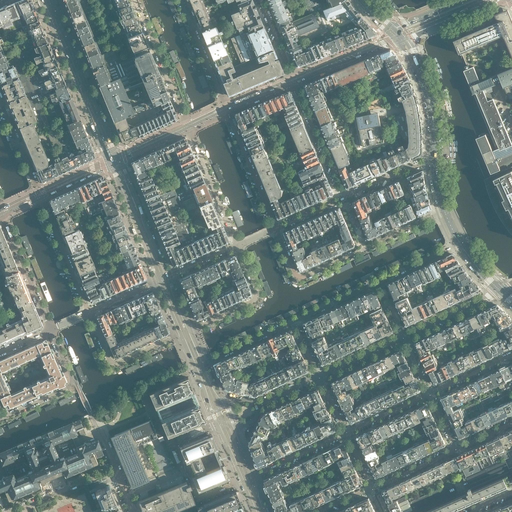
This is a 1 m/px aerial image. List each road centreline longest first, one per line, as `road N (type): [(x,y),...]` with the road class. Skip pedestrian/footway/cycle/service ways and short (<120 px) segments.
road 1 (residential): [(444,209),(308,276),(296,274),(276,229)]
road 2 (residential): [(294,323),(459,243)]
road 3 (tertiary): [(41,0),(108,161)]
road 4 (tertiary): [(118,157),(51,0)]
road 5 (residential): [(133,0),(186,126)]
road 6 (residential): [(3,418),(69,388),(50,330)]
road 7 (primary): [(433,160),(430,102),(396,36)]
road 8 (residential): [(276,229),(227,107)]
road 9 (residential): [(292,79),(344,199)]
road 10 (residential): [(186,126),(236,246)]
road 11 (residential): [(1,211),(50,330)]
road 12 (tertiary): [(167,275),(118,157)]
road 13 (residential): [(176,335),(114,365),(89,313)]
road 14 (tertiary): [(195,366),(243,482)]
road 15 (residential): [(89,313),(41,198)]
road 16 (tertiary): [(110,166),(157,280)]
